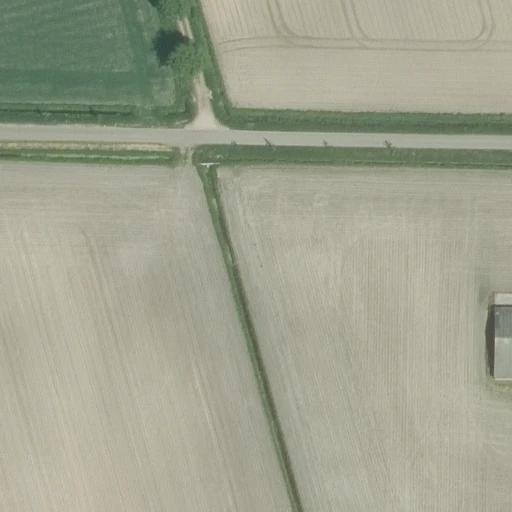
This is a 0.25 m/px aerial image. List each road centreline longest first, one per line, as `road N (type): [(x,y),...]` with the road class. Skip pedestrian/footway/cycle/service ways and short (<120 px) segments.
road 1 (unclassified): [(511,129),(0,123)]
road 2 (track): [(207,125),(172,0)]
